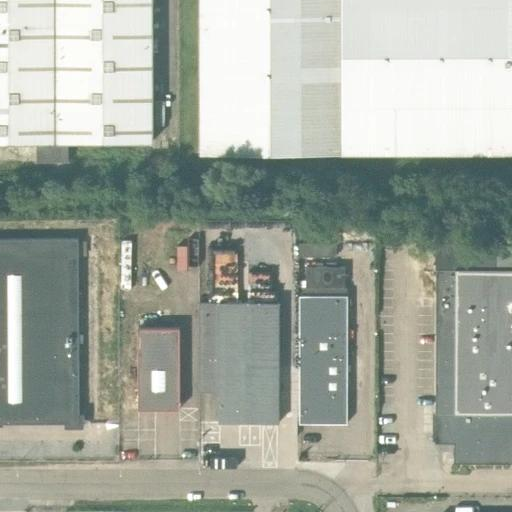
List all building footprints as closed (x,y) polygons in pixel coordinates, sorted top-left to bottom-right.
[(152,142),(151,0),(0,0),(0,142),(36,143),(36,162),(68,162),(68,142),(152,142)] [(511,0),(200,0),(201,153),(511,153),(511,0)] [(0,423),(79,423),(77,239),(57,239),(0,239),(0,423)] [(299,243),(299,257),(336,257),(336,243),(299,243)] [(430,434),(430,475),(462,475),(462,463),(511,463),(511,246),(437,245),(435,434),(430,434)] [(345,267),(306,267),(305,287),(345,287),(345,267)] [(299,295),(299,423),(347,423),(347,403),(347,295),(347,288),(299,287),(299,295)] [(280,303),(219,303),(199,303),(199,362),(211,362),(211,384),(219,384),(219,423),(279,423),(280,303)] [(179,328),(138,328),(138,410),(180,410),(179,328)]
